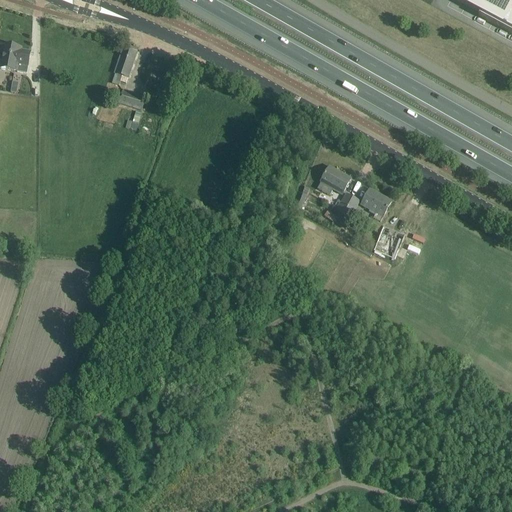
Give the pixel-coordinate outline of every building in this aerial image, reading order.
[(511,0),(449,0),(479,16),(479,17),(511,34),(511,0)] [(0,61),(0,62),(0,69),(15,72),(27,74),(28,67),(29,67),(31,53),(22,51),(22,48),(6,45),(3,62),(0,61)] [(113,84),(119,86),(123,77),(128,78),(136,53),(124,49),(113,84)] [(142,112),(146,99),(123,92),(119,105),(142,112)] [(131,130),(137,132),(142,114),(136,112),(131,130)] [(321,183),(317,190),(330,196),(333,190),(342,195),(346,189),(351,180),(329,168),(324,177),(321,183)] [(313,186),(308,200),(312,202),(318,188),(313,186)] [(370,191),(365,199),(362,206),(383,218),(392,203),(370,191)] [(353,199),(346,195),(337,211),(344,215),(353,199)] [(359,203),(353,199),(344,215),(351,219),(359,203)] [(374,250),(395,260),(403,243),(405,237),(377,225),(374,233),(379,235),(374,250)]
